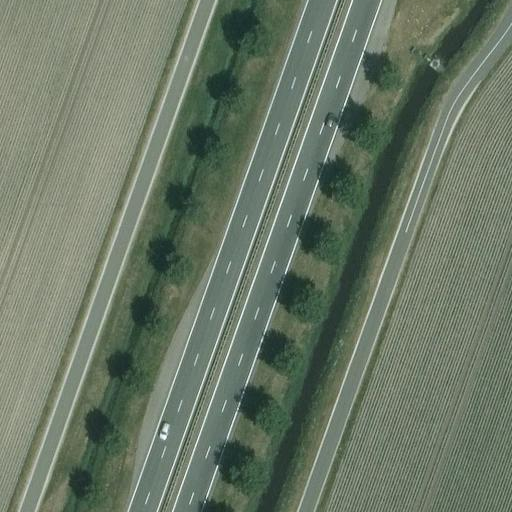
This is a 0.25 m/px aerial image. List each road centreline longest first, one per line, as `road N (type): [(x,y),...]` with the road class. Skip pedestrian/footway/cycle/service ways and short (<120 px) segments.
road 1 (unclassified): [(26,511),(208,0)]
road 2 (trunk): [(185,511),(365,0)]
road 3 (trunk): [(322,0),(143,511)]
road 4 (unclassified): [(306,511),(445,118),(511,24)]
